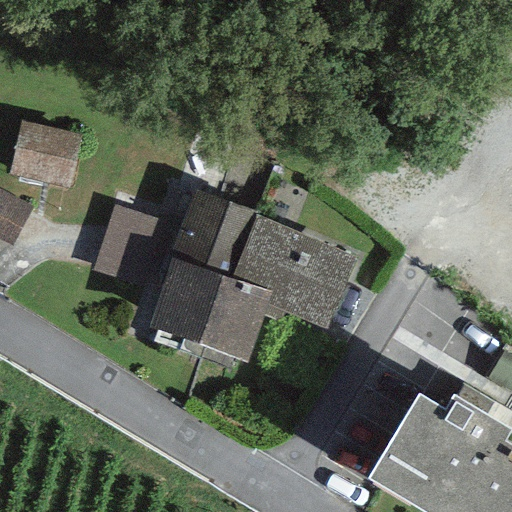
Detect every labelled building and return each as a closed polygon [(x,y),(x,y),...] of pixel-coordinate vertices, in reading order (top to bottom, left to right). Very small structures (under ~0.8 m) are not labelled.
[(21,114),(9,169),(71,182),(83,127),(21,114)] [(255,202),(197,180),(147,313),(246,351),(261,311),(279,318),(285,302),(327,318),(354,246),(253,207),(255,202)] [(0,185),(0,242),(9,248),(33,204),(0,185)] [(165,219),(117,203),(94,270),(142,287),(165,219)] [(447,384),(418,367),(366,451),(467,511),(511,511),(511,419),(504,415),(511,402),(471,377),(469,381),(455,372),(447,384)]
